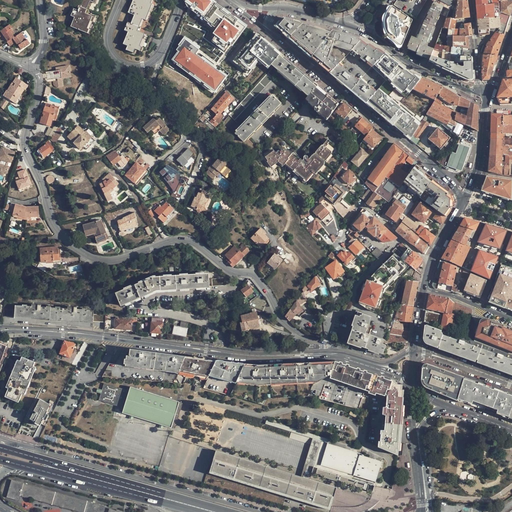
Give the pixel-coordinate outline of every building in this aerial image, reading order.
[(92,2),(93,0),(81,0),(77,10),(74,9),(71,16),(75,17),(71,27),(84,32),(91,16),(84,13),(89,1),(92,2)] [(132,0),(128,12),(134,15),(131,23),(128,22),(124,30),(128,31),(123,43),(128,45),(126,50),(134,52),(135,49),(140,51),(142,47),(140,46),(145,33),(138,30),(143,18),(146,20),(152,4),(151,3),(152,0),(132,0)] [(183,0),(187,6),(206,18),(216,4),(211,0),(183,0)] [(431,0),(434,1),(437,3),(445,7),(449,10),(452,2),(453,0),(431,0)] [(454,0),(458,1),(457,3),(456,10),(456,13),(452,12),(453,10),(453,9),(455,3),(452,2),(449,10),(447,16),(446,17),(455,18),(455,19),(470,17),(467,0),(454,0)] [(511,9),(511,0),(498,1),(499,3),(499,5),(499,9),(499,12),(510,16),(511,9)] [(433,26),(435,26),(440,14),(447,16),(449,10),(445,7),(437,3),(434,1),(422,22),(423,22),(433,26)] [(477,20),(488,19),(499,18),(499,16),(499,12),(499,9),(499,5),(499,3),(476,6),(476,7),(477,20)] [(210,41),(224,51),(230,43),(232,44),(245,26),(216,4),(206,18),(204,19),(216,28),(212,33),(215,35),(210,41)] [(391,28),(392,29),(393,27),(397,29),(398,29),(402,31),(408,21),(406,19),(408,17),(394,9),(387,20),(387,21),(387,22),(388,23),(392,26),(391,28)] [(504,34),(510,16),(499,12),(499,16),(499,18),(500,28),(499,28),(496,32),(504,34)] [(443,28),(448,29),(454,30),(454,29),(455,21),(455,19),(455,18),(446,17),(443,28)] [(488,29),(499,28),(500,28),(499,18),(488,19),(488,29)] [(312,57),(331,32),(314,27),(286,19),(278,28),(312,57)] [(478,24),(478,30),(488,29),(488,19),(477,20),(478,24)] [(430,59),(431,56),(432,54),(433,50),(434,50),(426,47),(435,26),(433,26),(423,22),(422,22),(415,39),(411,37),(407,47),(410,48),(410,49),(414,50),(414,51),(419,53),(419,54),(423,56),(423,57),(430,59)] [(9,24),(0,30),(0,36),(3,35),(7,41),(14,37),(9,29),(11,28),(9,24)] [(464,25),(464,26),(464,30),(463,30),(460,29),(460,36),(466,36),(468,36),(472,36),(470,24),(468,24),(464,25)] [(460,36),(460,29),(454,29),(454,30),(448,29),(448,32),(447,41),(447,46),(452,47),(452,36),(460,36)] [(337,34),(331,32),(312,57),(331,73),(338,65),(353,49),(354,48),(360,42),(337,34)] [(497,55),(504,34),(496,32),(487,45),(483,55),(497,55)] [(24,40),(19,33),(16,35),(14,37),(7,41),(6,42),(9,46),(16,42),(20,48),(29,43),(26,39),(24,40)] [(257,33),(233,61),(247,73),(258,61),(268,69),(271,65),(281,53),(257,33)] [(198,50),(200,46),(185,35),(177,45),(179,46),(176,49),(178,51),(172,59),(178,63),(177,64),(214,92),(229,73),(198,50)] [(450,59),(449,62),(450,62),(457,62),(460,62),(460,57),(462,57),(463,48),(469,49),(468,36),(466,36),(460,36),(452,36),(452,47),(447,46),(436,44),(434,50),(433,50),(446,52),(447,52),(446,58),(450,59)] [(373,66),(374,65),(385,53),(372,47),(360,42),(354,48),(353,49),(362,57),(360,59),(365,62),(366,60),(373,66)] [(283,59),(285,57),(281,53),(271,65),(308,97),(318,87),(318,86),(314,83),(313,85),(283,59)] [(383,73),(388,78),(399,65),(385,53),(374,65),(383,73)] [(489,79),(497,55),(483,55),(483,56),(482,71),(483,80),(489,79)] [(469,80),(473,78),(472,62),(460,62),(457,62),(450,62),(449,62),(431,56),(430,59),(429,61),(469,80)] [(338,65),(331,73),(333,75),(366,103),(375,92),(360,80),(359,81),(338,65)] [(400,74),(405,69),(400,65),(399,65),(388,78),(387,80),(386,80),(379,88),(385,94),(388,90),(387,89),(400,74)] [(54,71),(55,79),(56,85),(59,88),(64,87),(63,78),(71,77),(70,66),(56,68),(56,71),(54,71)] [(406,79),(411,73),(408,72),(405,69),(400,74),(406,79)] [(272,80),(267,75),(242,101),(239,105),(229,115),(235,120),(272,80)] [(404,101),(413,89),(421,78),(417,76),(415,75),(395,99),(390,106),(391,107),(393,109),(399,102),(401,98),(404,101)] [(19,93),(23,87),(21,86),(23,82),(16,77),(15,79),(14,80),(12,82),(14,83),(13,85),(11,84),(7,89),(6,90),(3,94),(15,102),(21,93),(19,93)] [(413,89),(420,93),(434,100),(442,87),(431,82),(421,78),(413,89)] [(511,79),(503,80),(497,98),(500,105),(511,104),(511,79)] [(338,105),(339,104),(318,86),(318,87),(338,105)] [(308,97),(306,99),(315,107),(314,109),(315,110),(318,113),(320,112),(328,119),(338,105),(318,87),(308,97)] [(430,108),(465,125),(478,131),(478,106),(461,98),(442,87),(434,100),(430,108)] [(223,115),(221,113),(223,111),(233,99),(226,93),(211,110),(216,114),(215,116),(209,110),(206,112),(216,121),(215,122),(218,125),(222,120),(221,118),(223,115)] [(235,134),(244,142),(281,104),(273,95),(235,134)] [(386,103),(390,106),(395,99),(391,96),(386,103)] [(367,108),(377,117),(387,105),(377,97),(367,108)] [(4,98),(0,103),(0,105),(4,109),(9,102),(4,98)] [(336,112),(344,119),(352,110),(343,103),(336,112)] [(414,106),(411,104),(409,103),(407,106),(406,105),(396,111),(405,118),(414,106)] [(54,114),(56,108),(51,106),(50,107),(45,106),(40,123),(51,127),(53,119),(54,119),(56,114),(54,114)] [(396,111),(393,109),(391,107),(381,119),(398,133),(408,121),(405,118),(396,111)] [(460,137),(464,129),(465,125),(430,108),(426,114),(447,125),(460,137)] [(490,132),(502,132),(502,125),(502,116),(503,116),(503,115),(502,114),(491,114),(490,132)] [(502,125),(511,124),(511,115),(503,116),(502,116),(502,125)] [(159,118),(157,120),(168,132),(170,131),(168,130),(169,129),(159,118)] [(361,118),(355,126),(362,133),(369,125),(361,118)] [(163,128),(160,131),(163,134),(164,134),(165,135),(168,132),(157,120),(156,121),(154,119),(143,128),(147,133),(151,130),(152,131),(160,125),(163,128)] [(426,121),(423,119),(411,140),(416,144),(420,139),(429,123),(426,121)] [(502,132),(502,137),(511,137),(511,124),(502,125),(502,132)] [(155,135),(160,131),(163,128),(160,125),(152,131),(155,135)] [(362,133),(366,136),(370,131),(372,128),(369,125),(362,133)] [(84,133),(84,132),(78,126),(67,137),(80,149),(83,147),(86,150),(96,141),(92,137),(90,139),(84,133)] [(440,149),(450,138),(438,128),(428,139),(440,149)] [(44,135),(50,139),(54,133),(51,130),(49,129),(44,135)] [(54,133),(50,139),(55,143),(61,135),(60,133),(56,131),(54,133)] [(86,131),(84,132),(84,133),(90,139),(92,137),(86,131)] [(381,139),(370,131),(366,136),(363,139),(373,147),(381,139)] [(489,155),(501,155),(502,145),(511,145),(511,137),(502,137),(502,139),(490,139),(489,155)] [(314,173),(336,146),(328,139),(310,160),(308,158),(307,157),(306,156),(305,156),(304,156),(303,157),(303,159),(304,159),(303,161),(300,159),(299,161),(291,155),(291,154),(290,153),(288,152),(286,151),(282,151),(279,151),(277,152),(276,153),(275,151),(265,157),(268,161),(267,162),(271,167),(279,162),(283,166),(285,163),(306,180),(313,172),(314,173)] [(53,153),(55,151),(50,142),(39,150),(44,157),(52,152),(53,153)] [(132,144),(133,146),(131,147),(136,152),(140,147),(134,142),(132,144)] [(469,148),(459,144),(449,166),(460,170),(469,148)] [(501,155),(511,155),(511,145),(502,145),(501,155)] [(6,148),(6,149),(1,147),(0,151),(0,170),(4,172),(7,173),(9,166),(7,166),(9,161),(10,162),(13,155),(13,151),(9,150),(10,149),(6,148)] [(188,149),(176,160),(183,167),(188,162),(187,161),(190,157),(189,156),(192,153),(188,149)] [(351,161),(358,167),(368,155),(361,150),(351,161)] [(120,157),(115,151),(106,156),(114,165),(118,162),(122,167),(129,161),(127,158),(125,159),(122,155),(120,157)] [(454,153),(451,151),(436,161),(446,168),(449,162),(450,161),(454,153)] [(488,171),(501,175),(501,155),(489,155),(488,170),(488,171)] [(511,159),(511,155),(501,155),(501,175),(508,175),(509,160),(511,159)] [(213,166),(212,165),(209,169),(216,175),(217,176),(220,172),(225,177),(232,170),(228,167),(231,164),(222,156),(216,163),(217,163),(215,165),(214,164),(213,166)] [(377,162),(369,171),(372,173),(379,163),(377,162)] [(136,163),(125,176),(134,184),(145,170),(142,168),(140,166),(136,163)] [(178,173),(168,165),(159,172),(162,176),(167,172),(169,174),(163,178),(175,193),(181,178),(178,173)] [(398,190),(414,204),(418,199),(419,198),(432,180),(415,166),(399,188),(398,190)] [(213,179),(216,175),(209,169),(206,173),(213,179)] [(343,173),(339,169),(335,174),(334,176),(337,179),(341,176),(340,175),(343,173)] [(25,170),(17,173),(20,179),(20,180),(17,181),(16,182),(19,189),(31,185),(25,170)] [(145,170),(134,184),(136,185),(147,172),(145,170)] [(342,177),(349,185),(356,178),(349,170),(342,177)] [(112,188),(113,189),(119,184),(113,177),(112,177),(109,174),(102,180),(104,182),(100,184),(101,186),(106,199),(110,198),(112,197),(110,193),(109,191),(112,188)] [(46,178),(49,184),(55,180),(51,175),(46,178)] [(511,180),(487,176),(482,189),(511,199),(511,180)] [(389,203),(392,198),(398,190),(399,188),(385,178),(374,192),(380,196),(382,198),(389,203)] [(419,198),(435,209),(445,217),(449,211),(451,207),(452,204),(452,201),(450,197),(448,194),(432,180),(419,198)] [(334,203),(343,193),(335,186),(326,196),(334,203)] [(365,202),(373,192),(369,188),(362,199),(365,202)] [(401,214),(405,217),(406,216),(407,214),(414,205),(414,204),(398,190),(392,198),(395,200),(385,214),(396,222),(401,214)] [(198,192),(198,193),(196,197),(195,197),(191,206),(197,209),(199,214),(205,212),(203,208),(206,202),(209,194),(202,191),(201,193),(198,192)] [(372,208),(380,196),(374,192),(374,193),(366,203),(372,208)] [(374,210),(382,198),(380,196),(372,208),(374,210)] [(389,203),(382,212),(385,214),(395,200),(392,198),(389,203)] [(162,222),(170,214),(174,209),(167,202),(162,207),(160,205),(154,211),(159,216),(158,218),(162,222)] [(418,207),(414,205),(407,214),(410,216),(412,214),(424,223),(432,211),(420,203),(418,207)] [(23,207),(10,204),(8,213),(24,216),(38,215),(37,205),(23,207)] [(317,215),(321,219),(329,212),(321,204),(318,206),(316,208),(313,211),(316,216),(317,215)] [(361,210),(348,229),(351,232),(355,236),(357,238),(359,235),(356,232),(358,230),(361,232),(365,227),(368,229),(367,231),(374,237),(376,237),(383,243),(397,239),(397,238),(364,208),(363,208),(362,209),(361,210)] [(434,218),(442,224),(446,217),(445,217),(435,209),(433,212),(436,214),(434,218)] [(111,212),(102,215),(104,218),(106,221),(114,219),(113,216),(111,212)] [(117,221),(120,230),(122,231),(138,228),(134,212),(123,218),(122,220),(117,221)] [(330,213),(329,212),(321,219),(323,221),(330,213)] [(171,215),(170,214),(162,222),(163,223),(164,222),(164,223),(171,215)] [(430,244),(435,236),(419,223),(410,216),(407,214),(406,216),(405,217),(403,221),(430,244)] [(464,218),(460,226),(475,231),(479,223),(464,218)] [(318,229),(321,227),(315,220),(308,226),(310,228),(308,230),(312,235),(315,232),(314,231),(317,229),(318,229)] [(97,236),(95,237),(97,243),(107,240),(105,234),(106,233),(103,225),(101,221),(83,225),(86,236),(94,234),(96,233),(97,236)] [(497,228),(486,225),(474,249),(486,253),(493,255),(495,251),(489,248),(489,250),(487,249),(497,228)] [(475,231),(460,226),(456,232),(471,239),(471,238),(475,231)] [(258,241),(262,245),(268,239),(265,235),(266,234),(260,228),(251,238),(256,243),(258,241)] [(471,239),(456,232),(452,239),(468,246),(470,243),(469,242),(471,239)] [(461,267),(466,255),(470,247),(469,247),(468,246),(452,239),(441,258),(446,261),(447,261),(461,267)] [(349,247),(356,255),(357,254),(363,248),(356,241),(355,241),(354,240),(352,240),(350,243),(350,244),(351,245),(349,247)] [(241,248),(239,250),(244,256),(249,252),(248,249),(243,244),(240,247),(241,248)] [(233,267),(244,256),(239,250),(234,246),(225,255),(227,258),(229,260),(228,261),(233,267)] [(58,252),(58,250),(58,247),(39,248),(41,263),(53,262),(53,261),(61,260),(60,252),(58,252)] [(474,249),(470,247),(466,255),(471,257),(472,255),(471,255),(474,249)] [(377,248),(371,253),(377,259),(383,254),(377,248)] [(408,248),(400,258),(414,270),(422,260),(417,255),(408,248)] [(471,255),(472,255),(482,260),(486,253),(474,249),(471,255)] [(354,257),(349,252),(347,254),(344,251),(342,253),(341,252),(337,255),(346,264),(354,257)] [(267,262),(275,269),(283,260),(274,254),(267,262)] [(409,270),(394,255),(363,288),(358,306),(375,313),(385,293),(409,270)] [(326,268),(333,279),(335,278),(344,272),(336,261),(326,268)] [(440,261),(435,275),(440,276),(437,289),(450,292),(451,291),(461,295),(463,292),(463,290),(466,284),(460,282),(458,286),(453,284),(455,276),(456,272),(457,267),(440,261)] [(502,266),(501,265),(494,283),(495,284),(502,266)] [(511,269),(502,266),(495,284),(494,288),(492,289),(488,298),(489,300),(497,305),(501,306),(508,310),(511,299),(511,269)] [(456,272),(458,273),(462,274),(461,276),(468,278),(470,274),(470,273),(457,267),(456,272)] [(121,306),(156,291),(209,288),(208,274),(153,277),(116,293),(121,306)] [(484,280),(470,274),(468,278),(466,284),(463,290),(469,292),(469,294),(473,296),(474,294),(480,297),(481,293),(481,291),(481,290),(483,290),(486,283),(483,282),(484,280)] [(304,286),(302,289),(303,292),(305,296),(322,282),(317,275),(312,280),(311,279),(309,282),(308,282),(305,285),(304,286)] [(434,288),(437,289),(440,276),(435,275),(432,285),(434,288)] [(212,287),(223,286),(228,284),(231,283),(228,276),(223,278),(212,279),(212,287)] [(407,280),(402,304),(413,306),(419,282),(407,280)] [(241,290),(246,297),(253,292),(248,285),(241,290)] [(290,309),(285,316),(289,321),(296,314),(300,317),(306,311),(303,308),(302,309),(299,305),(307,301),(305,296),(303,292),(299,295),(296,300),(290,309)] [(429,294),(426,310),(443,314),(444,313),(451,314),(451,311),(453,303),(449,299),(429,294)] [(171,310),(190,315),(216,323),(218,317),(193,308),(170,303),(158,302),(158,309),(171,310)] [(471,319),(473,311),(453,302),(453,303),(451,311),(471,319)] [(399,304),(397,311),(395,320),(394,323),(398,323),(398,320),(411,322),(413,307),(399,304)] [(105,322),(105,319),(105,314),(94,314),(94,310),(16,306),(15,317),(105,322)] [(426,311),(424,321),(439,327),(441,316),(439,314),(426,311)] [(250,329),(259,326),(258,321),(259,321),(257,313),(256,312),(250,313),(250,314),(242,316),(243,322),(241,323),(242,331),(250,329)] [(383,354),(386,345),(382,344),(384,339),(366,333),(371,316),(358,312),(347,342),(383,354)] [(444,313),(443,314),(441,325),(444,329),(450,331),(453,315),(451,314),(444,313)] [(126,332),(136,332),(137,319),(137,317),(116,315),(115,329),(126,329),(126,332)] [(163,319),(152,318),(151,332),(160,333),(161,328),(162,328),(163,319)] [(482,321),(481,322),(475,342),(485,345),(501,351),(511,355),(511,330),(486,320),(485,320),(483,320),(482,321)] [(397,325),(398,323),(394,323),(387,344),(408,342),(410,327),(405,327),(405,330),(403,330),(403,326),(397,325)] [(450,334),(426,325),(425,338),(425,339),(426,341),(427,342),(428,342),(495,367),(511,372),(511,355),(501,351),(485,345),(475,342),(457,335),(453,334),(451,333),(450,334)] [(188,329),(187,329),(180,327),(174,326),(172,333),(186,336),(188,329)] [(70,343),(65,341),(63,346),(60,353),(70,357),(75,344),(70,342),(70,343)] [(179,372),(185,356),(130,349),(129,356),(127,356),(127,359),(125,359),(124,364),(176,371),(179,372)] [(208,378),(209,376),(216,360),(185,356),(179,372),(208,378)] [(19,361),(16,368),(7,388),(8,389),(5,395),(18,401),(21,394),(22,395),(28,381),(33,367),(32,367),(34,363),(21,357),(19,361)] [(236,383),(237,381),(245,364),(216,360),(209,376),(236,383)] [(321,380),(331,374),(335,362),(313,362),(312,363),(258,365),(245,364),(237,381),(260,383),(321,380)] [(380,447),(398,455),(399,444),(400,432),(400,431),(401,412),(401,405),(402,392),(396,383),(336,362),(335,362),(331,374),(330,376),(372,390),(372,391),(380,394),(381,392),(386,394),(387,396),(386,407),(385,407),(384,415),(386,415),(384,430),(383,430),(383,434),(381,434),(380,447)] [(16,368),(14,367),(5,388),(7,388),(16,368)] [(475,381),(464,377),(462,382),(457,400),(508,418),(511,405),(511,394),(494,388),(493,389),(490,388),(491,387),(478,382),(477,384),(475,382),(475,381)] [(183,403),(178,401),(132,387),(132,388),(129,387),(128,390),(106,383),(104,389),(103,393),(101,398),(107,400),(107,401),(109,402),(110,401),(123,405),(122,411),(124,411),(170,426),(170,427),(174,428),(183,403)] [(133,385),(132,387),(178,401),(179,400),(133,385)] [(359,409),(364,411),(368,399),(363,397),(359,409)] [(41,424),(48,410),(47,410),(50,403),(41,398),(35,410),(37,411),(36,413),(34,412),(31,418),(34,420),(35,419),(37,419),(36,421),(41,424)] [(124,412),(131,415),(135,416),(156,422),(170,427),(170,426),(124,411),(124,412)] [(325,438),(321,449),(320,452),(316,465),(320,466),(327,442),(328,439),(325,438)] [(347,445),(328,439),(327,442),(345,448),(347,445)] [(383,462),(328,445),(322,465),(381,484),(383,474),(380,473),(383,462)] [(215,449),(208,471),(331,508),(337,486),(215,449)] [(121,511),(13,481),(7,497),(20,502),(22,496),(79,511),(121,511)]
